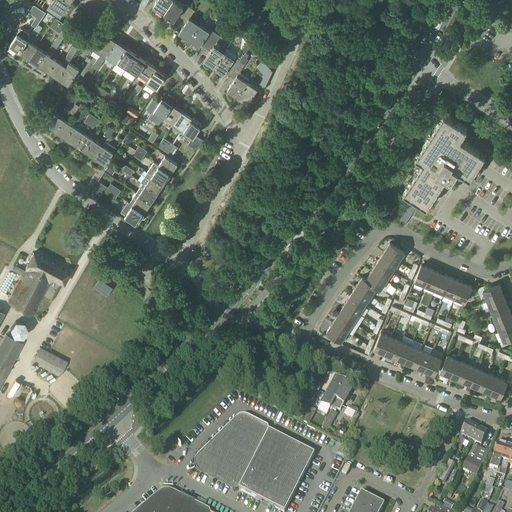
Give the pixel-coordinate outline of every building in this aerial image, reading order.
[(63,14),(71,3),(66,0),(53,0),(50,5),(63,14)] [(157,0),(153,8),(163,14),(172,0),(157,0)] [(179,23),(189,8),(184,4),(183,6),(174,0),(172,0),(163,14),(173,21),(174,19),(179,23)] [(38,21),(44,12),(34,6),(28,15),(33,18),(28,25),(31,27),(36,20),(38,21)] [(189,40),(199,25),(189,18),(194,11),(189,8),(179,23),(183,26),(178,33),(189,40)] [(37,35),(42,27),(41,26),(44,21),(43,20),(45,16),(44,16),(38,24),(33,33),(37,35)] [(60,33),(60,34),(66,25),(56,18),(50,27),(60,33)] [(205,49),(216,34),(210,30),(209,31),(199,25),(189,40),(199,47),(200,45),(205,49)] [(19,52),(28,40),(17,33),(9,45),(19,52)] [(52,46),(56,49),(64,37),(60,34),(52,46)] [(214,68),(224,52),(214,45),(220,37),(216,34),(205,49),(209,51),(203,61),(214,68)] [(109,54),(117,42),(106,35),(98,46),(94,44),(91,50),(100,56),(98,58),(99,58),(103,61),(106,56),(108,53),(109,54)] [(91,50),(94,44),(85,38),(79,47),(78,49),(82,51),(87,55),(91,50)] [(29,59),(37,47),(28,40),(19,52),(29,59)] [(106,56),(117,63),(119,60),(127,48),(122,45),(117,42),(109,54),(108,53),(106,56)] [(72,59),(78,49),(79,47),(75,44),(67,56),(72,59)] [(39,65),(47,53),(37,47),(29,59),(39,65)] [(117,63),(127,69),(128,67),(137,55),(127,48),(119,60),(117,63)] [(225,73),(230,76),(240,61),(241,58),(227,48),(224,52),(214,68),(224,75),(225,73)] [(49,72),(57,60),(47,53),(39,65),(49,72)] [(138,74),(146,61),(137,55),(128,67),(127,69),(136,76),(138,73),(138,74)] [(247,82),(250,78),(240,72),(248,59),(247,59),(247,58),(243,56),(241,58),(240,61),(230,76),(234,79),(227,91),(237,98),(247,82)] [(98,69),(104,61),(103,61),(99,58),(93,66),(98,69)] [(58,79),(69,62),(66,66),(57,60),(49,72),(58,79)] [(145,85),(156,68),(146,61),(138,74),(147,80),(144,84),(145,85)] [(268,75),(272,71),(263,61),(258,65),(268,75)] [(69,62),(58,79),(68,85),(79,69),(69,62)] [(145,85),(154,91),(166,74),(156,68),(145,85)] [(91,88),(96,91),(100,86),(95,82),(91,88)] [(247,82),(237,98),(247,105),(257,89),(247,82)] [(131,104),(137,95),(143,87),(138,84),(126,101),(131,104)] [(107,97),(111,90),(103,85),(98,92),(107,97)] [(111,90),(107,97),(111,101),(116,93),(112,90),(111,90)] [(70,112),(75,104),(75,103),(79,97),(74,94),(70,100),(65,109),(70,112)] [(172,105),(162,98),(159,103),(153,100),(147,109),(152,113),(148,118),(159,124),(162,120),(164,117),(172,105)] [(75,104),(70,112),(74,115),(79,107),(75,104)] [(168,120),(173,123),(174,124),(182,111),(172,105),(164,117),(162,120),(166,123),(168,120)] [(140,112),(130,106),(126,111),(136,118),(140,112)] [(181,133),(183,130),(192,118),(182,111),(174,124),(173,123),(171,126),(176,129),(181,133)] [(56,132),(65,119),(54,112),(46,124),(56,132)] [(89,125),(95,117),(90,114),(84,122),(89,125)] [(129,117),(125,114),(120,121),(125,124),(129,117)] [(470,178),(476,169),(485,155),(460,139),(467,129),(443,114),(415,157),(423,162),(403,192),(426,207),(446,177),(451,180),(457,170),(470,178)] [(95,117),(89,125),(93,128),(99,120),(95,117)] [(203,139),(195,134),(202,125),(192,118),(183,130),(181,133),(181,134),(190,140),(188,143),(197,149),(203,139)] [(66,138),(74,126),(65,119),(56,132),(66,138)] [(76,145),(84,133),(74,126),(66,138),(76,145)] [(103,135),(108,138),(114,130),(109,126),(103,135)] [(148,139),(152,143),(158,134),(153,131),(148,139)] [(85,152),(94,139),(84,133),(76,145),(85,152)] [(168,153),(173,145),(164,138),(158,146),(168,153)] [(104,146),(103,146),(94,139),(85,152),(95,158),(104,146)] [(105,165),(113,152),(116,148),(106,141),(103,146),(104,146),(95,158),(105,165)] [(173,145),(168,153),(172,156),(178,148),(173,145)] [(138,146),(135,150),(136,150),(144,156),(147,151),(138,146)] [(141,161),(144,156),(136,150),(133,155),(141,161)] [(159,165),(171,174),(177,164),(165,156),(159,165)] [(171,174),(159,165),(158,166),(154,163),(148,173),(164,184),(171,174)] [(110,173),(114,167),(110,164),(106,170),(110,173)] [(125,165),(122,170),(130,176),(134,171),(125,165)] [(158,193),(164,184),(148,173),(141,182),(158,193)] [(151,203),(158,193),(141,182),(143,184),(136,193),(151,203)] [(115,200),(118,195),(118,194),(108,187),(101,183),(98,188),(115,200)] [(118,194),(121,191),(112,185),(110,184),(108,187),(118,194)] [(145,213),(151,203),(136,193),(130,203),(145,213)] [(130,203),(128,202),(121,212),(125,215),(137,223),(145,213),(130,203)] [(384,252),(399,262),(404,252),(390,243),(384,252)] [(393,271),(399,262),(384,252),(378,261),(393,271)] [(69,273),(33,253),(8,303),(31,316),(52,278),(63,284),(69,273)] [(372,270),(387,280),(393,271),(378,261),(372,270)] [(424,285),(431,269),(421,265),(414,281),(424,285)] [(431,269),(424,285),(434,289),(441,273),(431,269)] [(381,289),(387,280),(372,270),(366,279),(381,289)] [(444,294),(451,278),(441,273),(434,289),(444,294)] [(357,286),(371,296),(377,288),(380,290),(381,289),(366,279),(363,277),(357,286)] [(451,278),(444,294),(454,298),(461,282),(451,278)] [(461,282),(454,298),(465,303),(472,286),(461,282)] [(487,301),(503,294),(499,284),(487,289),(485,285),(478,288),(480,292),(483,291),(487,301)] [(365,305),(371,296),(357,286),(351,295),(365,305)] [(160,301),(151,292),(143,300),(152,308),(160,301)] [(492,311),(508,304),(503,294),(487,301),(492,311)] [(363,309),(365,305),(351,295),(345,305),(359,314),(363,309)] [(508,304),(492,311),(496,321),(511,315),(508,304)] [(339,314),(353,324),(359,314),(345,305),(339,314)] [(347,333),(353,324),(339,314),(333,323),(347,333)] [(511,326),(511,315),(496,321),(492,323),(496,333),(500,331),(511,326)] [(341,342),(347,333),(333,323),(327,332),(341,342)] [(511,326),(500,331),(504,341),(500,343),(501,347),(508,344),(507,340),(511,338),(511,326)] [(383,353),(390,337),(381,333),(374,349),(383,353)] [(0,386),(23,343),(5,334),(0,343),(0,386)] [(394,358),(401,341),(390,337),(383,353),(394,358)] [(401,341),(394,358),(404,362),(411,346),(401,341)] [(414,366),(421,350),(411,346),(404,362),(414,366)] [(60,376),(67,362),(40,348),(32,362),(60,376)] [(421,350),(414,366),(424,370),(430,354),(421,350)] [(430,354),(424,370),(434,375),(441,359),(430,354)] [(450,377),(457,360),(446,356),(439,372),(450,377)] [(460,381),(467,364),(457,360),(450,377),(460,381)] [(467,364),(460,381),(470,385),(476,368),(467,364)] [(480,389),(486,373),(476,368),(470,385),(480,389)] [(486,373),(480,389),(490,393),(497,377),(486,373)] [(497,377),(490,393),(500,397),(507,381),(497,377)] [(344,384),(336,379),(322,405),(330,410),(332,406),(344,384)] [(344,384),(332,406),(341,411),(353,388),(344,384)] [(308,425),(316,411),(310,408),(302,422),(308,425)] [(327,432),(337,414),(331,411),(324,424),(327,426),(324,431),(327,432)] [(281,511),(285,511),(304,477),(315,455),(247,420),(245,419),(240,420),(238,422),(201,458),(200,459),(198,461),(198,464),(198,466),(199,468),(201,470),(203,471),(234,487),(235,491),(239,490),(281,511)] [(481,446),(488,433),(468,423),(459,439),(455,448),(461,450),(465,442),(464,441),(466,438),(476,443),(475,446),(470,455),(468,458),(462,469),(472,474),(467,482),(468,483),(466,487),(470,489),(477,477),(488,453),(480,449),(481,446)] [(332,453),(344,459),(349,449),(336,443),(332,453)] [(494,470),(493,473),(497,474),(504,455),(503,454),(505,450),(506,451),(507,446),(498,443),(490,469),(494,470)] [(504,455),(497,474),(501,475),(503,470),(506,472),(509,464),(510,464),(511,456),(511,447),(507,446),(506,451),(505,450),(503,454),(504,455)] [(448,492),(458,470),(454,468),(458,460),(451,457),(448,462),(449,463),(439,483),(445,486),(443,490),(448,492)] [(482,492),(486,494),(492,488),(485,486),(482,492)] [(381,511),(385,505),(361,493),(351,511),(381,511)] [(209,511),(209,510),(205,511),(172,495),(170,494),(168,494),(165,494),(163,494),(161,496),(141,511),(209,511)] [(480,501),(476,511),(479,511),(483,511),(487,504),(480,501)] [(504,505),(498,502),(493,511),(503,511),(501,511),(504,505)]
